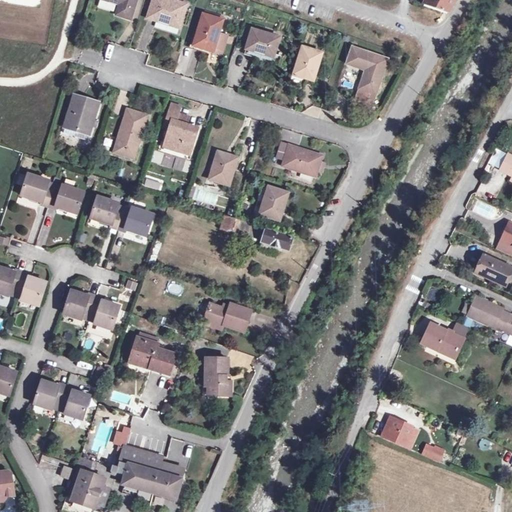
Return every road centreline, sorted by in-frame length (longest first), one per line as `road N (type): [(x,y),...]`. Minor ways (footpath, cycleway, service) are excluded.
road 1 (unclassified): [(208,511),(289,321),(442,38)]
road 2 (residential): [(325,511),(413,282),(511,100)]
road 3 (residential): [(47,511),(9,426),(66,263),(17,248)]
